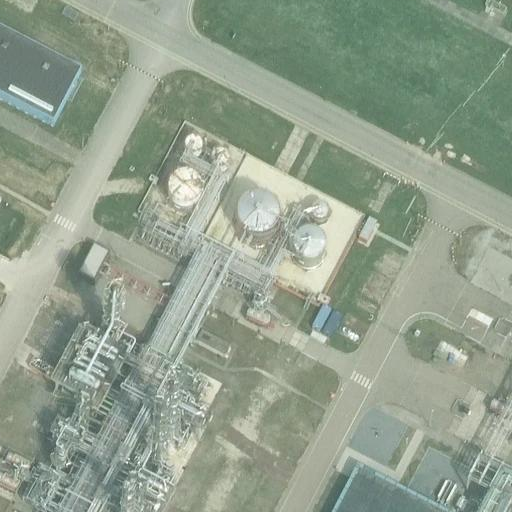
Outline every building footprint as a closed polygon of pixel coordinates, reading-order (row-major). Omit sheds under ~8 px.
[(0,100),(52,128),(78,78),(0,36),(0,100)] [(200,203),(202,197),(200,190),(197,185),(191,181),(185,180),(178,181),(172,185),(169,190),(168,197),(169,203),(173,209),(179,213),(184,214),(190,213),(196,209),(200,203)] [(277,234),(279,226),(277,218),(275,214),(272,210),(269,208),(265,205),(257,204),(252,204),(248,205),(241,210),(238,214),(235,218),(234,226),(236,234),(238,238),(240,241),(244,244),(247,246),(255,248),(261,248),(265,246),(272,242),(275,238),(277,234)] [(323,258),(324,252),(323,246),(319,240),(314,237),(309,236),(303,237),(297,240),(293,246),(291,252),(293,258),(296,264),(300,267),(306,268),(313,268),(316,266),(319,264),(323,258)] [(161,263),(183,275),(190,262),(168,250),(161,263)] [(78,284),(93,292),(110,261),(94,252),(78,284)] [(200,334),(194,345),(223,360),(229,349),(200,334)] [(20,448),(16,459),(34,465),(37,454),(20,448)] [(335,511),(443,511),(359,467),(335,511)] [(444,495),(466,501),(471,482),(449,477),(444,495)] [(118,511),(126,495),(120,493),(118,498),(88,485),(76,511),(118,511)]
